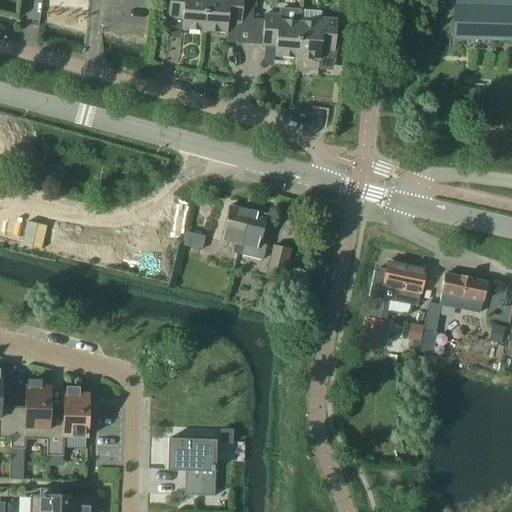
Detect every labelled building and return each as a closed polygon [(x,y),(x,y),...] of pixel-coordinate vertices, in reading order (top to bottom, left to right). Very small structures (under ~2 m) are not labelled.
[(169,0),(169,2),(164,3),(165,18),(168,18),(181,19),(180,29),(203,31),(205,0),(169,0)] [(250,45),(253,6),(241,5),(241,0),(205,0),(203,31),(226,33),(226,23),(238,24),(236,44),(250,45)] [(300,18),(300,11),(280,10),(279,16),(264,15),(263,20),(252,19),(253,6),(250,45),(275,47),(274,57),(296,59),(300,18)] [(511,39),(511,10),(454,11),(454,39),(511,39)] [(300,18),(296,59),(319,60),(320,50),(333,52),(333,51),(336,52),(340,36),(335,35),(336,21),(320,19),(319,25),(300,23),(300,18)] [(234,253),(246,211),(228,206),(220,240),(234,243),(232,253),(234,253)] [(246,211),(234,253),(240,255),(261,261),(265,245),(259,244),(266,216),(246,211)] [(204,237),(186,232),(182,246),(200,250),(204,237)] [(283,273),(288,251),(271,247),(266,269),(283,273)] [(368,297),(364,316),(378,319),(382,300),(417,307),(418,301),(424,269),(387,261),(384,273),(373,271),(368,297)] [(478,314),(485,282),(445,274),(440,294),(438,306),(439,306),(478,314)] [(438,306),(428,304),(423,328),(433,330),(439,306),(438,306)] [(413,316),(408,339),(418,341),(424,316),(417,314),(413,316)] [(364,318),(358,347),(376,350),(382,322),(364,318)] [(490,329),(488,338),(491,342),(501,344),(504,328),(494,326),(490,329)] [(424,330),(421,346),(433,348),(436,333),(424,330)] [(10,449),(12,408),(0,407),(0,386),(0,375),(0,374),(0,438),(10,439),(10,449)] [(48,386),(38,385),(39,382),(28,382),(28,385),(25,385),(24,408),(12,408),(10,449),(24,449),(24,440),(45,440),(45,456),(46,456),(48,386)] [(46,456),(62,457),(63,437),(86,438),(87,393),(77,393),(77,390),(66,389),(66,392),(63,392),(62,415),(48,415),(49,386),(48,386),(46,456)] [(214,443),(214,441),(167,439),(166,441),(168,441),(167,470),(187,471),(186,488),(186,495),(183,494),(183,496),(213,497),(213,495),(211,495),(212,483),(212,468),(213,443),(214,443)] [(10,465),(9,480),(21,480),(22,466),(10,465)] [(86,511),(87,508),(84,508),(84,498),(60,497),(60,490),(39,489),(39,496),(29,496),(28,511),(86,511)]
